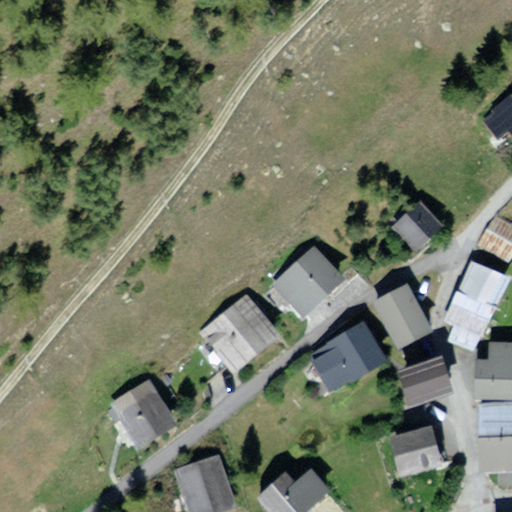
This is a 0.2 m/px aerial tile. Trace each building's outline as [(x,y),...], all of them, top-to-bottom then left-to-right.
[(511,97),(494,111),(511,136),(511,97)] [(436,223),(419,201),(396,219),(413,241),(436,223)] [(511,227),(491,215),(479,235),(507,252),(511,243),(511,227)] [(318,253),(285,278),(309,310),(342,285),(318,253)] [(504,276),(472,263),(450,316),(481,329),(504,276)] [(427,329),(405,284),(376,298),(397,343),(427,329)] [(239,371),(274,339),(244,305),(208,337),(239,371)] [(332,385),(381,360),(365,328),(315,353),(332,385)] [(492,361),(478,361),(478,392),(511,392),(511,341),(492,342),(492,361)] [(449,394),(440,362),(397,375),(407,407),(449,394)] [(170,424),(148,382),(111,401),(132,443),(170,424)] [(511,402),(488,403),(488,464),(511,463),(511,402)] [(431,430),(393,437),(400,471),(438,463),(431,430)] [(217,458),(178,470),(191,511),(215,511),(232,507),(217,458)] [(286,474),(259,495),(272,511),(302,511),(327,492),(311,472),(295,484),(286,474)]
